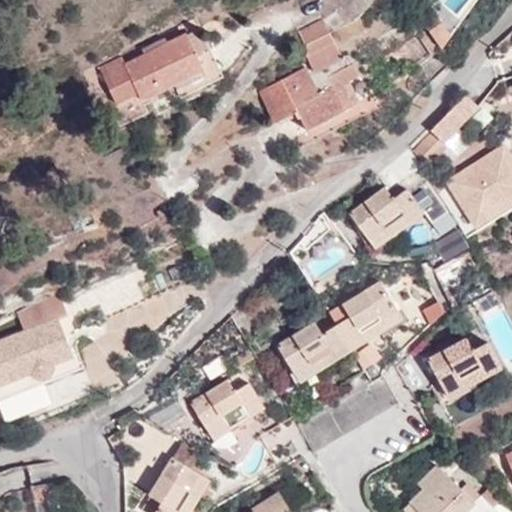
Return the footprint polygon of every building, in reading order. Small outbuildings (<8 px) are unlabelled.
[(458,36),(439,10),(426,20),(444,45),(458,36)] [(314,74),(342,59),(323,20),(299,31),(308,52),(306,56),(314,74)] [(204,69),(199,58),(209,53),(196,29),(124,64),(121,56),(100,67),(118,104),(140,94),(142,101),(174,84),(204,69)] [(429,55),(437,50),(424,29),(416,34),(429,55)] [(181,97),(221,77),(209,53),(199,58),(204,69),(174,84),(181,97)] [(306,67),(258,91),(268,110),(291,98),(298,111),(307,129),(347,109),(337,88),(358,78),(353,64),(328,77),(333,88),(320,95),(306,67)] [(142,101),(140,94),(118,104),(127,122),(147,112),(142,101)] [(467,95),(432,131),(433,132),(414,151),(429,166),(448,147),(444,143),(479,107),(467,95)] [(268,110),(274,123),(298,111),(291,98),(268,110)] [(511,145),(506,148),(511,157),(511,203),(477,225),(480,230),(511,209),(511,145)] [(511,157),(506,148),(451,182),(477,225),(511,203),(511,157)] [(451,182),(438,190),(457,219),(467,237),(480,230),(477,225),(451,182)] [(385,227),(392,236),(421,218),(425,224),(444,213),(425,183),(407,194),(388,206),(381,193),(351,212),(370,238),(385,227)] [(370,238),(377,248),(392,236),(385,227),(370,238)] [(449,265),(472,253),(460,230),(437,241),(449,265)] [(381,281),(343,304),(330,313),(337,324),(353,350),(387,328),(382,319),(398,308),(381,281)] [(61,298),(21,315),(27,331),(59,318),(68,314),(61,298)] [(427,311),(434,325),(446,313),(441,303),(427,311)] [(387,328),(404,317),(398,308),(382,319),(387,328)] [(59,318),(27,331),(0,342),(0,402),(85,366),(77,348),(72,350),(59,318)] [(296,373),(314,362),(319,371),(353,350),(337,324),(323,333),(315,321),(278,344),(296,373)] [(475,388),(473,385),(503,368),(489,341),(474,349),(467,337),(429,359),(452,401),(475,388)] [(296,373),(302,382),(319,371),(314,362),(296,373)] [(208,430),(224,420),(230,430),(265,407),(243,372),(229,380),(228,379),(191,401),(208,430)] [(298,425),(315,453),(398,403),(382,375),(298,425)] [(208,430),(214,439),(230,430),(224,420),(208,430)] [(100,429),(108,440),(119,430),(111,421),(100,429)] [(142,509),(147,511),(188,511),(209,479),(173,456),(150,493),(152,495),(142,509)] [(407,511),(487,511),(493,506),(482,495),(475,502),(438,464),(418,484),(423,490),(404,508),(407,511)] [(32,489),(35,511),(52,511),(57,510),(52,485),(32,489)] [(253,511),(282,511),(289,508),(279,493),(255,508),(256,510),(253,511)]
